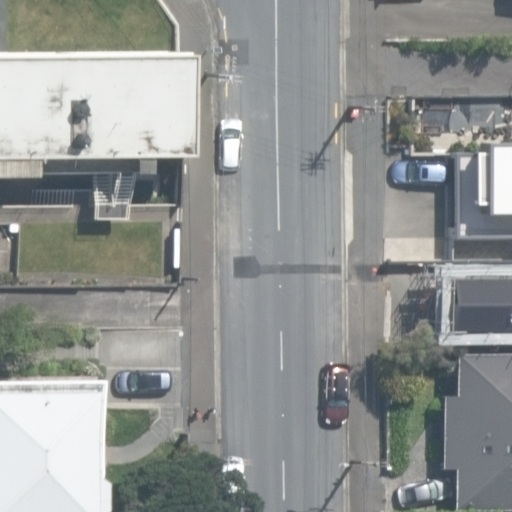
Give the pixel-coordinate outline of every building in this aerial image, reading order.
[(83,218),(118,218),(118,170),(137,170),(137,158),(177,158),(176,51),(11,53),(10,0),(0,0),(0,170),(83,170),(83,218)] [(473,181),(473,248),(511,247),(511,132),(483,132),(483,166),(474,166),(474,181),(473,181)] [(382,265),(455,266),(456,221),(382,220),(382,265)] [(511,275),(450,277),(451,343),(511,341),(511,275)] [(448,468),(449,510),(511,509),(511,353),(448,354),(448,396),(436,396),(436,468),(448,468)] [(0,511),(82,511),(81,486),(93,485),(89,374),(0,377),(0,511)]
